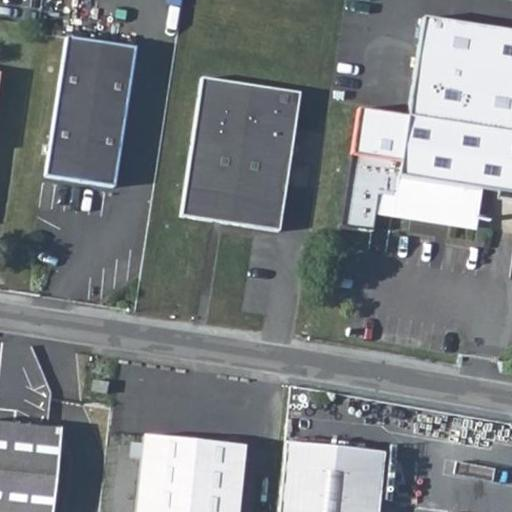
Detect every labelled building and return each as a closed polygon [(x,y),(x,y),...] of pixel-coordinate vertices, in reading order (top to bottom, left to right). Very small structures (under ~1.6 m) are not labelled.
[(357,106),(339,225),(371,230),(374,211),(472,224),(478,186),(511,190),(511,27),(421,14),(406,113),(357,106)] [(130,42),(63,32),(43,171),(111,180),(130,42)] [(300,88),(203,73),(180,210),(278,226),(300,88)] [(107,373),(97,371),(96,381),(107,382),(107,373)] [(0,415),(0,511),(100,511),(110,427),(0,415)] [(237,511),(246,442),(146,431),(137,511),(237,511)] [(376,511),(383,448),(283,437),(274,511),(376,511)]
